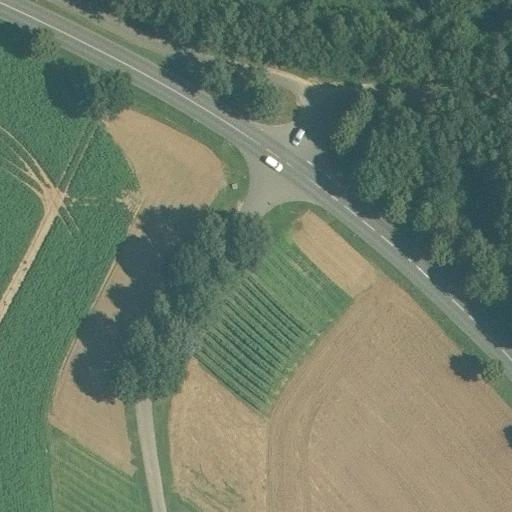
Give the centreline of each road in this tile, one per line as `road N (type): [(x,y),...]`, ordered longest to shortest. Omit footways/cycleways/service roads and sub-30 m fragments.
road 1 (track): [(282,165),(165,334),(150,441),(161,511)]
road 2 (secondary): [(0,5),(189,100),(282,165)]
road 3 (secondary): [(282,165),(369,226),(511,357)]
road 4 (unclassified): [(336,100),(217,65),(57,0)]
road 5 (unclassified): [(511,114),(375,94),(336,100)]
